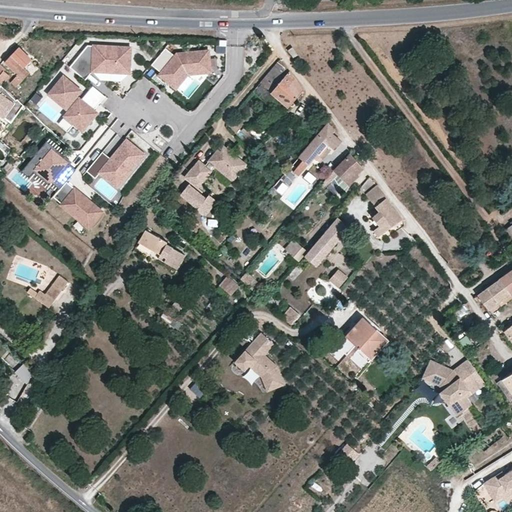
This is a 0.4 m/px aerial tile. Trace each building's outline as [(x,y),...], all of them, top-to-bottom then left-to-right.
[(70,68),(85,80),(91,71),(129,73),(130,47),(87,45),(70,68)] [(291,47),(288,50),(292,54),(291,55),(293,57),(297,54),(291,47)] [(165,48),(152,64),(161,72),(159,75),(176,88),(188,74),(211,72),(209,50),(177,53),(175,56),(165,48)] [(23,79),(29,72),(11,55),(4,63),(17,75),(11,83),(15,87),(23,79)] [(258,82),(279,58),(278,56),(257,81),(258,82)] [(304,89),(279,58),(258,82),(288,107),(304,89)] [(5,68),(0,63),(0,82),(3,85),(9,76),(4,71),(5,68)] [(64,76),(49,94),(69,111),(65,116),(83,130),(98,113),(94,110),(105,96),(93,86),(82,100),(77,96),(81,90),(64,76)] [(23,83),(28,89),(36,83),(31,77),(23,83)] [(17,111),(24,107),(23,106),(21,103),(2,87),(0,89),(0,115),(9,122),(17,111)] [(39,133),(45,127),(40,122),(34,129),(39,133)] [(335,131),(329,123),(290,168),(299,175),(308,165),(309,165),(319,153),(327,144),(331,148),(334,150),(342,141),(333,134),(335,131)] [(110,158),(101,151),(87,169),(95,176),(99,172),(106,178),(111,172),(115,172),(123,179),(143,154),(126,139),(110,158)] [(47,141),(21,171),(29,177),(34,172),(48,184),(51,181),(60,189),(66,181),(76,170),(67,162),(66,163),(62,160),(65,156),(47,141)] [(246,163),(222,144),(205,165),(199,160),(190,171),(185,176),(198,186),(215,166),(232,180),(246,163)] [(324,156),(331,148),(327,144),(319,153),(324,156)] [(357,174),(363,169),(350,154),(317,189),(321,192),(331,182),(341,192),(358,176),(357,174)] [(115,172),(111,172),(106,178),(117,187),(124,179),(123,179),(115,172)] [(60,189),(54,197),(62,203),(61,205),(89,228),(103,211),(66,181),(60,189)] [(386,198),(388,197),(378,184),(366,194),(379,210),(371,217),(378,226),(373,230),(378,236),(403,217),(386,198)] [(206,198),(189,185),(181,194),(198,208),(206,198)] [(205,213),(216,200),(209,195),(206,198),(198,208),(205,213)] [(337,217),(304,257),(316,267),(339,239),(347,230),(354,222),(350,218),(345,223),(337,217)] [(511,224),(503,231),(511,244),(511,224)] [(167,242),(146,230),(138,243),(159,255),(160,254),(166,244),(167,242)] [(347,230),(339,239),(347,245),(355,237),(347,230)] [(295,258),(304,248),(294,238),(285,248),(295,258)] [(185,255),(166,244),(160,254),(166,257),(164,261),(177,269),(185,255)] [(275,274),(269,269),(261,279),(267,284),(275,274)] [(511,269),(499,279),(510,293),(511,291),(511,269)] [(241,278),(248,284),(255,277),(248,271),(241,278)] [(347,277),(339,271),(332,279),(339,286),(347,277)] [(38,292),(30,288),(27,292),(49,307),(68,282),(59,275),(45,293),(40,290),(38,292)] [(241,289),(225,275),(217,284),(234,298),(241,289)] [(262,285),(255,277),(248,284),(257,292),(262,285)] [(499,279),(487,288),(498,302),(510,293),(499,279)] [(498,302),(487,288),(478,294),(489,309),(498,302)] [(511,295),(510,293),(498,302),(501,306),(511,297),(511,295)] [(176,298),(171,305),(179,311),(184,304),(176,298)] [(501,306),(498,302),(489,309),(492,313),(501,306)] [(290,306),(281,316),(291,325),(300,314),(290,306)] [(371,359),(389,340),(363,316),(345,336),(371,359)] [(275,344),(262,333),(250,346),(252,351),(249,354),(246,351),(236,362),(238,364),(237,365),(236,366),(237,368),(238,370),(239,371),(241,371),(243,371),(244,370),(246,371),(250,366),(263,377),(267,387),(275,384),(276,388),(285,385),(278,366),(266,355),(275,344)] [(14,351),(6,357),(22,381),(31,374),(14,351)] [(458,377),(453,370),(430,359),(422,376),(439,384),(440,384),(443,389),(440,391),(457,415),(471,404),(467,397),(479,388),(477,385),(466,371),(458,377)] [(468,359),(453,370),(458,377),(466,371),(477,385),(484,381),(468,359)] [(510,401),(511,400),(511,371),(497,382),(510,401)] [(370,395),(376,389),(372,386),(366,392),(370,395)] [(348,468),(358,456),(347,446),(337,458),(348,468)] [(511,470),(504,475),(499,479),(493,477),(483,483),(494,501),(503,496),(505,489),(508,487),(511,487),(511,470)] [(505,498),(511,493),(511,487),(508,487),(505,489),(503,496),(505,498)]
